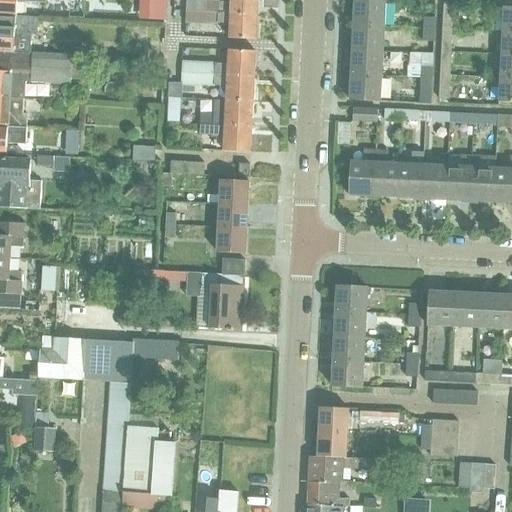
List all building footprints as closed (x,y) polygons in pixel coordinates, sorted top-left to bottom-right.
[(0,0),(0,16),(17,17),(18,2),(22,3),(26,3),(46,3),(46,0),(0,0)] [(186,1),(186,12),(219,13),(259,15),(259,0),(231,0),(231,3),(186,1)] [(356,1),(355,26),(385,28),(386,3),(356,1)] [(444,4),(443,28),(454,28),(455,5),(444,4)] [(511,7),(503,7),(502,31),(511,31),(511,7)] [(219,13),(186,12),(185,24),(230,26),(230,39),(257,41),(259,15),(219,13)] [(0,16),(0,52),(34,54),(35,41),(17,40),(17,34),(38,35),(38,18),(17,17),(0,16)] [(424,17),(424,30),(435,30),(436,18),(424,17)] [(355,26),(354,51),(384,52),(385,28),(355,26)] [(443,28),(442,51),(453,52),(454,28),(443,28)] [(435,30),(424,30),(423,41),(434,42),(435,30)] [(511,31),(502,31),(501,54),(511,54),(511,31)] [(183,61),(183,75),(256,78),(257,51),(230,49),(229,63),(183,61)] [(354,51),(352,76),(382,77),(384,52),(354,51)] [(442,51),(441,75),(451,75),(453,52),(442,51)] [(0,98),(13,99),(14,73),(23,74),(23,78),(20,78),(19,82),(72,85),(72,78),(84,79),(85,57),(34,54),(0,52),(0,98)] [(411,66),(411,77),(421,78),(421,79),(432,80),(434,54),(417,53),(417,63),(421,63),(421,67),(411,66)] [(511,54),(501,54),(500,78),(511,78),(511,54)] [(228,87),(227,101),(255,103),(256,78),(183,75),(182,85),(228,87)] [(451,75),(441,75),(439,99),(450,99),(451,75)] [(382,77),(352,76),(351,101),(381,103),(382,77)] [(511,78),(500,78),(499,102),(511,102),(511,78)] [(420,90),(420,104),(431,105),(432,91),(432,80),(421,79),(420,90)] [(0,126),(29,128),(30,115),(25,115),(26,99),(13,99),(0,98),(0,126)] [(215,114),(214,126),(226,126),(253,127),(254,113),(255,103),(227,101),(215,101),(215,114)] [(353,109),(353,113),(352,122),(377,123),(378,110),(353,109)] [(385,120),(402,120),(402,110),(386,110),(385,120)] [(402,110),(402,120),(419,121),(419,111),(402,110)] [(433,122),(449,122),(449,113),(433,112),(433,122)] [(179,122),(180,113),(168,113),(168,122),(179,122)] [(201,113),(200,125),(214,126),(215,114),(201,113)] [(450,124),(473,125),(474,114),(449,113),(449,122),(450,122),(450,124)] [(474,114),(473,125),(497,126),(498,115),(474,114)] [(498,128),(511,128),(511,115),(498,115),(498,128)] [(226,126),(214,126),(200,125),(200,134),(212,135),(212,137),(226,138),(225,150),(252,151),(253,127),(226,126)] [(29,128),(0,126),(0,153),(8,154),(9,144),(29,145),(29,128)] [(134,145),(133,160),(155,161),(156,146),(134,145)] [(350,196),(374,197),(376,150),(364,149),(364,161),(351,161),(350,196)] [(374,197),(397,198),(399,163),(389,163),(390,150),(376,150),(374,197)] [(423,164),(425,164),(425,153),(412,152),(412,164),(399,163),(397,198),(421,199),(423,164)] [(447,165),(445,201),(470,202),(471,157),(447,156),(447,165)] [(496,167),(494,203),(511,203),(511,156),(510,168),(496,167)] [(471,157),(470,202),(494,203),(496,167),(496,157),(471,157)] [(0,208),(41,210),(42,182),(30,181),(31,161),(0,159),(0,208)] [(171,172),(205,174),(205,162),(171,160),(171,172)] [(250,176),(251,164),(240,163),(240,175),(250,176)] [(421,199),(445,201),(447,165),(425,164),(423,164),(421,199)] [(221,179),(220,203),(249,205),(250,181),(221,179)] [(220,203),(218,227),(247,229),(249,205),(220,203)] [(165,237),(174,238),(176,212),(167,211),(165,237)] [(0,258),(10,259),(11,246),(23,247),(25,224),(0,222),(0,258)] [(247,229),(218,227),(217,251),(246,253),(247,229)] [(10,259),(0,258),(0,293),(21,295),(22,272),(10,271),(10,259)] [(223,274),(245,275),(246,260),(223,259),(223,274)] [(43,291),(56,292),(58,268),(44,268),(43,291)] [(126,304),(132,305),(131,324),(138,325),(139,305),(144,305),(146,271),(127,271),(126,304)] [(187,273),(186,296),(198,296),(197,329),(208,329),(240,331),(240,313),(241,299),(242,288),(242,283),(242,276),(222,275),(187,273)] [(339,286),(337,311),(368,313),(370,288),(339,286)] [(429,326),(455,327),(456,293),(430,291),(429,326)] [(455,327),(480,329),(481,294),(456,293),(455,327)] [(480,329),(505,330),(506,295),(481,294),(480,329)] [(412,303),(411,315),(411,327),(421,327),(422,303),(412,303)] [(337,311),(336,336),(367,338),(368,313),(337,311)] [(336,336),(335,361),(366,363),(367,338),(336,336)] [(83,379),(85,340),(55,338),(54,351),(40,350),(38,379),(83,381),(83,379)] [(133,340),(133,343),(85,340),(83,379),(111,380),(132,381),(134,359),(132,359),(133,340)] [(132,359),(134,359),(134,358),(179,360),(180,343),(133,340),(132,359)] [(409,353),(409,365),(408,376),(418,376),(419,353),(409,353)] [(477,384),(502,385),(502,375),(503,360),(483,359),(483,374),(477,374),(477,384)] [(366,363),(335,361),(333,386),(365,387),(366,363)] [(426,381),(451,383),(452,373),(426,371),(426,381)] [(451,383),(477,384),(477,374),(452,373),(451,383)] [(502,385),(511,385),(511,375),(502,375),(502,385)] [(0,389),(15,390),(15,396),(38,397),(38,382),(0,379),(0,389)] [(131,393),(132,381),(111,380),(110,391),(131,393)] [(110,391),(109,402),(130,403),(131,393),(110,391)] [(434,405),(478,407),(478,393),(435,391),(434,405)] [(109,402),(109,413),(129,414),(130,403),(109,402)] [(321,408),(319,433),(348,435),(349,410),(321,408)] [(109,413),(108,424),(129,425),(129,415),(129,414),(109,413)] [(52,427),(51,415),(36,414),(35,451),(55,452),(56,428),(52,427)] [(124,489),(124,494),(124,503),(124,508),(167,510),(170,457),(176,458),(177,443),(171,442),(172,432),(160,431),(160,428),(158,428),(159,417),(129,415),(129,425),(128,436),(127,446),(127,457),(126,468),(125,479),(124,489)] [(432,424),(431,437),(431,438),(458,440),(459,422),(432,420),(432,424)] [(108,424),(107,434),(128,436),(129,425),(108,424)] [(422,437),(431,437),(432,424),(423,424),(422,437)] [(319,433),(318,458),(346,459),(348,435),(319,433)] [(107,434),(107,445),(127,446),(128,436),(107,434)] [(430,450),(431,438),(431,437),(422,437),(422,450),(430,450)] [(458,440),(431,438),(430,450),(430,457),(457,458),(458,440)] [(107,445),(106,456),(127,457),(127,446),(107,445)] [(0,459),(8,460),(8,446),(0,446),(0,459)] [(106,456),(105,467),(126,468),(127,457),(106,456)] [(310,458),(309,481),(340,482),(342,482),(343,468),(379,469),(380,460),(346,459),(318,458),(310,458)] [(472,493),(474,493),(474,465),(460,464),(459,488),(472,489),(472,493)] [(474,465),(474,493),(484,493),(484,489),(485,465),(474,465)] [(496,465),(485,465),(484,489),(495,489),(496,465)] [(105,467),(105,477),(125,479),(126,468),(105,467)] [(105,477),(104,488),(124,489),(125,479),(105,477)] [(309,481),(308,507),(343,508),(343,507),(350,507),(351,500),(343,500),(343,503),(338,502),(340,482),(309,481)] [(104,488),(103,502),(124,503),(124,494),(124,489),(104,488)] [(237,511),(239,494),(221,492),(220,499),(218,511),(237,511)] [(218,511),(220,499),(208,498),(206,511),(218,511)] [(103,502),(102,511),(123,511),(124,508),(124,503),(103,502)]
